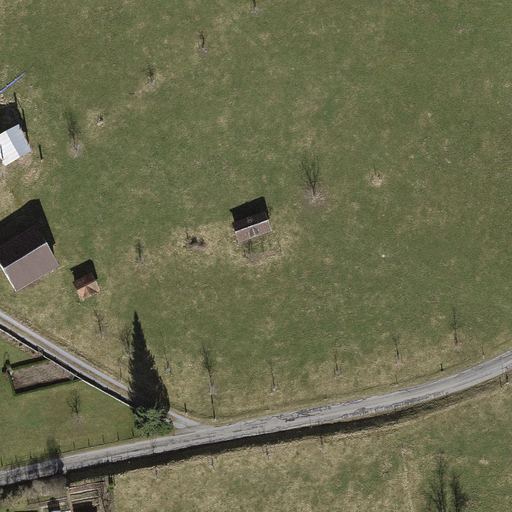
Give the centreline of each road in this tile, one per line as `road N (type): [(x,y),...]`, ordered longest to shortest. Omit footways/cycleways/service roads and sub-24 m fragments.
road 1 (residential): [(511,362),(402,403),(0,482)]
road 2 (track): [(195,440),(191,429),(0,317)]
